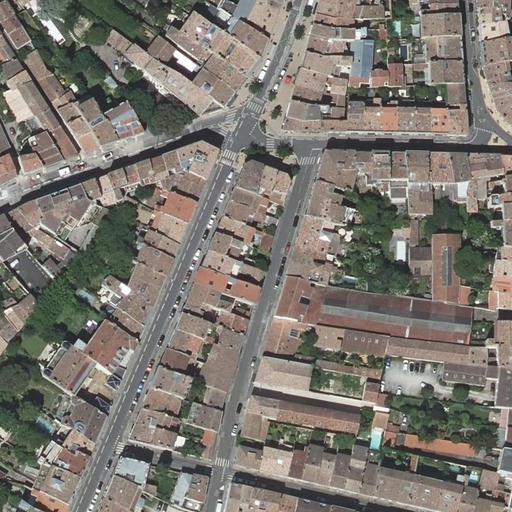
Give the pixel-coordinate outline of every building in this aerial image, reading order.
[(267,42),(281,5),(272,0),(240,0),(230,19),(237,23),(240,26),(267,42)] [(319,0),(315,15),(333,21),(350,20),(362,20),(383,19),(382,7),(354,8),(355,0),(319,0)] [(381,0),(382,7),(383,19),(386,19),(390,19),(390,8),(389,0),(381,0)] [(504,20),(505,22),(508,22),(508,3),(511,2),(511,0),(475,0),(477,11),(505,11),(504,16),(504,20)] [(13,16),(4,2),(0,4),(0,23),(0,24),(13,16)] [(414,7),(412,7),(412,11),(419,11),(420,18),(458,16),(457,5),(414,7)] [(477,11),(478,28),(499,24),(505,22),(504,20),(499,21),(499,15),(501,16),(504,16),(505,11),(477,11)] [(245,79),(259,60),(227,38),(192,15),(179,34),(205,51),(213,56),(222,63),(245,79)] [(333,21),(315,15),(312,26),(332,32),(352,31),(352,26),(362,25),(362,20),(350,20),(333,21)] [(14,17),(13,16),(0,24),(8,35),(21,27),(14,17)] [(420,18),(415,18),(415,22),(420,22),(421,39),(424,39),(459,38),(458,16),(420,18)] [(86,35),(92,23),(83,19),(77,31),(86,35)] [(478,28),(479,45),(508,40),(508,22),(505,22),(499,24),(478,28)] [(237,23),(227,38),(259,60),(267,42),(240,26),(237,23)] [(148,50),(144,54),(150,59),(159,66),(162,68),(173,55),(180,60),(177,64),(190,74),(193,70),(199,75),(202,71),(202,70),(175,51),(157,37),(141,26),(138,30),(141,32),(140,33),(148,39),(143,46),(148,50)] [(332,32),(312,26),(309,36),(333,42),(352,41),(352,38),(364,38),(364,31),(352,31),(332,32)] [(30,42),(21,27),(8,35),(17,50),(30,42)] [(205,51),(179,34),(171,28),(165,37),(198,61),(205,51)] [(134,45),(113,30),(105,40),(125,56),(134,45)] [(333,42),(309,36),(304,53),(323,59),(351,58),(350,68),(349,81),(348,89),(363,88),(370,88),(380,88),(388,88),(388,73),(381,74),(375,74),(376,72),(375,71),(371,71),(371,45),(378,45),(378,41),(372,41),(352,41),(333,42)] [(461,63),(459,38),(424,39),(424,46),(423,45),(423,55),(425,54),(425,56),(417,56),(417,61),(414,61),(414,65),(424,64),(428,64),(461,63)] [(511,38),(508,40),(479,45),(481,68),(502,64),(506,63),(511,62),(511,38)] [(134,45),(125,56),(199,117),(223,109),(191,86),(178,76),(162,68),(159,66),(150,59),(144,54),(134,45)] [(16,60),(7,46),(0,50),(0,55),(6,64),(16,60)] [(23,59),(37,81),(53,76),(46,71),(36,51),(23,59)] [(323,59),(304,53),(300,70),(326,78),(333,79),(338,79),(341,67),(350,68),(351,58),(323,59)] [(202,71),(234,94),(245,79),(222,63),(213,56),(202,71)] [(24,73),(16,60),(6,64),(0,67),(0,70),(7,83),(15,79),(24,73)] [(502,64),(481,68),(488,88),(505,85),(510,85),(511,85),(511,81),(509,82),(506,67),(511,65),(511,62),(506,63),(502,64)] [(463,85),(461,63),(428,64),(424,64),(424,69),(428,69),(428,86),(430,86),(445,86),(463,85)] [(400,65),(388,66),(388,73),(388,88),(397,87),(401,87),(401,78),(400,65)] [(326,78),(300,70),(295,86),(322,93),(331,94),(332,91),(326,90),(327,88),(323,87),(324,84),(332,85),(333,79),(326,78)] [(199,75),(191,86),(223,109),(234,94),(202,71),(199,75)] [(31,83),(24,73),(15,79),(7,83),(11,91),(17,89),(31,83)] [(37,81),(52,104),(66,95),(53,76),(37,81)] [(108,76),(103,81),(111,90),(116,85),(108,76)] [(345,87),(346,81),(338,79),(333,79),(332,85),(345,87)] [(49,111),(31,83),(17,89),(33,115),(35,117),(49,111)] [(463,85),(445,86),(446,102),(446,113),(459,112),(458,106),(465,106),(463,85)] [(505,85),(488,88),(494,110),(511,97),(511,85),(510,85),(505,85)] [(322,93),(295,86),(290,102),(318,108),(320,100),(336,104),(335,109),(343,109),(344,96),(337,95),(331,94),(322,93)] [(33,115),(17,89),(11,91),(3,94),(18,123),(22,120),(33,115)] [(99,149),(117,143),(111,131),(106,123),(104,124),(96,111),(97,110),(95,107),(92,102),(80,109),(76,103),(70,91),(66,95),(52,104),(57,111),(71,105),(81,119),(90,133),(99,149)] [(92,102),(88,96),(76,103),(80,109),(92,102)] [(511,97),(494,110),(506,125),(511,127),(511,97)] [(117,143),(143,135),(126,105),(116,110),(111,99),(95,107),(97,110),(96,111),(104,124),(106,123),(111,131),(117,143)] [(380,104),(380,101),(373,100),(373,105),(363,104),(362,134),(379,134),(380,104)] [(397,102),(396,103),(396,135),(413,135),(414,111),(414,101),(397,102)] [(318,108),(290,102),(286,119),(302,123),(342,122),(343,109),(335,109),(318,108)] [(414,111),(413,135),(429,135),(430,111),(430,102),(422,102),(422,111),(414,111)] [(430,111),(429,135),(447,136),(446,113),(446,102),(439,102),(439,111),(430,111)] [(380,104),(379,134),(396,135),(396,103),(390,103),(389,105),(380,104)] [(362,134),(363,104),(347,104),(347,110),(346,122),(345,133),(362,134)] [(66,126),(81,119),(71,105),(57,111),(66,126)] [(446,113),(447,136),(466,136),(467,135),(465,106),(458,106),(459,112),(446,113)] [(60,128),(49,111),(35,117),(40,125),(46,135),(60,128)] [(66,126),(76,140),(90,133),(81,119),(66,126)] [(302,123),(286,119),(282,131),(283,132),(324,133),(345,133),(346,122),(342,122),(302,123)] [(0,155),(2,159),(8,156),(12,154),(6,140),(3,133),(0,126),(0,155)] [(79,156),(60,128),(46,135),(45,135),(63,161),(79,156)] [(85,154),(99,149),(90,133),(76,140),(85,154)] [(43,169),(63,161),(45,135),(28,140),(30,144),(32,150),(33,153),(34,156),(43,169)] [(200,144),(175,152),(180,170),(205,182),(217,153),(217,152),(200,144)] [(175,152),(162,157),(166,173),(173,170),(174,176),(181,174),(180,170),(175,152)] [(348,193),(349,194),(354,175),(357,175),(358,171),(353,172),(353,153),(325,152),(324,153),(314,183),(348,193)] [(357,175),(359,175),(366,175),(366,186),(372,185),(372,181),(370,153),(353,153),(353,172),(358,171),(357,175)] [(387,154),(370,153),(372,181),(385,182),(385,186),(384,186),(383,191),(385,191),(385,196),(389,196),(389,185),(387,154)] [(404,154),(387,154),(389,185),(403,184),(404,191),(407,191),(407,175),(405,175),(404,154)] [(409,228),(410,236),(410,245),(418,245),(418,221),(414,221),(414,215),(431,216),(431,211),(431,200),(430,186),(427,186),(427,192),(413,192),(413,185),(426,186),(426,155),(404,154),(405,175),(407,175),(407,191),(409,228)] [(453,186),(448,155),(426,155),(426,186),(427,186),(430,186),(431,200),(431,211),(435,211),(437,208),(438,200),(443,200),(450,200),(453,200),(453,186)] [(470,183),(465,156),(448,155),(453,186),(453,200),(453,202),(457,202),(458,195),(462,195),(462,194),(467,193),(470,183)] [(15,171),(8,156),(2,159),(0,160),(0,177),(5,175),(5,176),(15,171)] [(24,175),(43,169),(34,156),(18,158),(24,175)] [(489,177),(502,175),(500,156),(465,156),(470,183),(467,193),(467,196),(467,212),(476,212),(476,200),(486,200),(485,181),(489,180),(489,177)] [(502,175),(502,179),(511,177),(511,156),(500,156),(502,175)] [(162,157),(148,162),(154,183),(161,181),(167,178),(166,173),(162,157)] [(148,162),(134,167),(141,187),(144,187),(144,186),(148,185),(154,183),(148,162)] [(244,166),(234,189),(254,196),(262,168),(251,163),(244,166)] [(134,167),(121,172),(128,192),(141,187),(134,167)] [(262,168),(254,196),(267,201),(276,173),(262,168)] [(167,178),(161,181),(162,191),(187,202),(187,201),(196,205),(205,182),(180,170),(181,174),(174,176),(167,178)] [(0,186),(17,178),(15,171),(5,176),(5,175),(0,177),(0,186)] [(121,172),(107,177),(117,203),(123,200),(125,197),(127,192),(128,192),(121,172)] [(267,201),(271,203),(283,207),(290,183),(286,176),(276,173),(267,201)] [(107,177),(94,181),(100,199),(104,207),(106,207),(105,204),(108,203),(109,206),(117,203),(107,177)] [(511,177),(502,179),(502,182),(489,183),(489,189),(497,188),(497,192),(498,192),(498,197),(511,194),(511,177)] [(94,181),(80,186),(86,201),(94,205),(94,202),(100,199),(94,181)] [(348,193),(314,183),(310,197),(329,202),(328,205),(338,208),(341,199),(346,200),(348,193)] [(156,206),(153,211),(187,226),(196,205),(187,201),(187,202),(162,191),(148,185),(146,190),(168,199),(164,209),(156,206)] [(55,195),(34,202),(38,224),(37,226),(64,244),(72,232),(91,225),(103,232),(106,228),(107,227),(110,222),(114,215),(114,214),(114,212),(104,208),(94,205),(86,201),(80,186),(55,195)] [(234,189),(229,202),(264,215),(267,205),(271,206),(271,203),(267,201),(254,196),(234,189)] [(511,221),(511,194),(498,197),(490,198),(490,208),(501,207),(503,222),(511,221)] [(122,203),(134,208),(137,202),(125,197),(123,200),(122,203)] [(329,202),(310,197),(304,217),(333,225),(343,226),(348,210),(338,208),(328,205),(329,202)] [(449,237),(450,200),(443,200),(442,237),(449,237)] [(27,205),(17,210),(29,226),(35,229),(37,226),(38,224),(34,202),(27,205)] [(229,202),(222,219),(244,227),(248,217),(253,219),(263,223),(263,222),(269,224),(277,226),(278,221),(264,215),(229,202)] [(17,210),(4,217),(12,233),(18,239),(24,236),(27,240),(32,237),(44,245),(42,248),(45,250),(46,249),(64,260),(70,250),(42,233),(35,229),(29,226),(17,210)] [(187,226),(153,211),(152,215),(157,217),(152,229),(147,226),(146,231),(178,247),(187,226)] [(0,260),(2,263),(16,251),(23,245),(18,239),(12,233),(4,217),(0,218),(0,260)] [(248,217),(244,227),(249,228),(253,219),(248,217)] [(333,225),(304,217),(300,231),(318,237),(319,234),(330,236),(329,240),(332,240),(336,241),(339,242),(341,236),(331,233),(333,225)] [(222,219),(215,235),(241,244),(249,247),(251,248),(252,243),(249,242),(253,234),(255,235),(255,236),(259,237),(260,236),(262,237),(258,250),(268,254),(273,237),(249,228),(244,227),(222,219)] [(511,221),(503,222),(490,223),(490,229),(501,229),(502,248),(511,248),(511,221)] [(146,231),(142,229),(137,239),(135,238),(133,242),(138,244),(172,261),(178,247),(146,231)] [(124,237),(109,230),(106,235),(121,243),(124,237)] [(318,237),(300,231),(295,247),(333,257),(336,241),(332,240),(331,246),(327,245),(329,240),(330,236),(319,234),(318,237)] [(241,244),(215,235),(207,253),(235,263),(241,244)] [(87,236),(78,248),(83,252),(93,241),(87,236)] [(431,238),(432,301),(444,303),(458,306),(459,287),(459,271),(459,256),(460,236),(457,237),(449,237),(442,237),(431,238)] [(165,278),(172,261),(138,244),(137,248),(141,250),(137,260),(132,258),(131,261),(137,264),(165,278)] [(16,251),(2,263),(15,256),(18,255),(27,250),(23,245),(16,251)] [(333,257),(295,247),(290,263),(328,274),(344,276),(345,272),(333,269),(332,271),(329,271),(333,257)] [(511,248),(502,248),(500,248),(501,254),(476,251),(475,258),(495,261),(500,261),(511,263),(511,248)] [(409,249),(409,273),(413,273),(414,267),(421,267),(421,274),(428,274),(429,249),(418,249),(409,249)] [(207,253),(200,269),(226,279),(234,282),(238,270),(242,271),(243,271),(253,274),(248,286),(257,290),(263,273),(252,269),(242,265),(235,263),(207,253)] [(50,259),(42,266),(56,283),(63,274),(50,259)] [(511,279),(511,263),(500,261),(495,261),(493,276),(496,277),(511,279)] [(328,274),(290,263),(286,278),(312,284),(326,287),(328,274)] [(152,309),(165,278),(137,264),(128,286),(118,281),(117,284),(152,309)] [(220,294),(222,290),(225,283),(232,286),(233,286),(234,282),(226,279),(200,269),(194,284),(220,294)] [(111,303),(110,305),(117,310),(143,329),(152,309),(117,284),(108,277),(101,286),(103,287),(105,289),(116,296),(115,297),(114,297),(110,303),(111,303)] [(511,294),(511,279),(496,277),(493,292),(511,294)] [(312,284),(286,278),(281,292),(279,302),(305,309),(308,299),(312,284)] [(222,290),(220,294),(233,298),(253,305),(257,290),(248,286),(234,282),(233,286),(232,286),(230,293),(222,290)] [(194,284),(188,299),(212,308),(214,309),(228,314),(231,315),(232,311),(229,310),(230,307),(217,303),(220,294),(194,284)] [(396,296),(367,293),(326,287),(312,284),(308,299),(305,309),(302,317),(300,323),(303,323),(306,324),(316,326),(389,337),(385,357),(395,357),(397,357),(434,362),(445,363),(467,365),(469,348),(471,327),(473,308),(468,307),(458,306),(444,303),(432,301),(410,298),(396,296)] [(459,287),(458,306),(468,307),(469,288),(463,287),(459,287)] [(491,292),(490,310),(495,311),(495,308),(511,310),(511,294),(493,292),(491,292)] [(217,303),(230,307),(233,298),(220,294),(217,303)] [(30,295),(18,305),(30,317),(39,305),(30,295)] [(12,297),(0,303),(0,309),(2,313),(18,305),(12,297)] [(188,299),(184,308),(206,315),(207,310),(211,311),(212,308),(188,299)] [(305,309),(279,302),(274,318),(297,322),(298,316),(302,317),(305,309)] [(2,313),(9,321),(18,332),(29,318),(30,317),(18,305),(2,313)] [(184,308),(181,315),(206,324),(209,316),(206,315),(184,308)] [(217,328),(243,337),(248,321),(234,316),(231,315),(228,314),(214,309),(212,308),(211,311),(209,316),(206,324),(212,326),(217,328)] [(236,308),(234,316),(248,321),(250,314),(236,308)] [(137,344),(143,329),(117,310),(107,323),(137,344)] [(181,315),(174,331),(200,340),(212,344),(214,340),(201,335),(203,329),(208,331),(209,330),(211,331),(212,326),(206,324),(181,315)] [(297,322),(274,318),(269,332),(296,338),(298,330),(302,331),(303,323),(300,323),(299,323),(297,322)] [(0,335),(8,345),(18,332),(9,321),(0,331),(0,335)] [(107,323),(105,322),(86,348),(78,343),(73,349),(96,365),(111,375),(121,382),(126,371),(117,366),(129,350),(133,353),(137,344),(107,323)] [(485,342),(485,348),(487,348),(496,348),(511,348),(511,323),(496,324),(496,342),(485,342)] [(385,356),(385,357),(389,337),(316,326),(314,343),(313,346),(340,350),(341,341),(337,340),(337,337),(345,338),(342,350),(385,356)] [(213,345),(238,355),(243,337),(217,328),(216,331),(221,333),(219,341),(214,340),(212,344),(213,345)] [(174,331),(166,350),(205,365),(206,362),(196,358),(198,355),(195,354),(200,340),(174,331)] [(296,338),(269,332),(265,349),(292,353),(296,338)] [(42,373),(42,375),(66,392),(73,396),(74,397),(83,384),(87,378),(96,365),(73,349),(65,343),(63,344),(62,345),(61,346),(62,349),(59,350),(46,368),(46,370),(44,371),(42,373)] [(166,350),(158,370),(190,381),(197,384),(207,387),(226,393),(238,355),(213,345),(206,362),(205,365),(166,350)] [(485,348),(469,348),(467,365),(486,368),(487,368),(487,348),(485,348)] [(487,348),(487,368),(496,369),(496,348),(487,348)] [(511,370),(511,348),(496,348),(496,369),(511,370)] [(287,355),(264,352),(262,358),(285,362),(287,355)] [(312,367),(334,371),(336,371),(337,366),(337,363),(291,356),(287,355),(285,362),(285,363),(312,367)] [(285,362),(262,358),(255,382),(307,392),(312,367),(285,363),(285,362)] [(486,368),(467,365),(445,363),(442,381),(485,386),(486,379),(497,381),(495,400),(494,409),(501,409),(508,410),(511,410),(511,370),(496,369),(487,368),(486,368)] [(337,366),(336,371),(366,377),(380,379),(382,370),(374,369),(373,370),(358,368),(358,369),(340,366),(337,366)] [(158,370),(150,389),(181,400),(183,400),(185,394),(186,394),(188,388),(190,381),(158,370)] [(117,392),(121,382),(111,375),(110,377),(109,376),(105,382),(106,383),(105,384),(117,392)] [(380,379),(366,377),(365,384),(362,402),(375,404),(377,394),(379,386),(380,379)] [(202,407),(221,413),(222,406),(226,393),(207,387),(202,407)] [(150,389),(141,409),(175,420),(181,400),(150,389)] [(62,419),(60,425),(61,426),(65,427),(67,429),(72,430),(94,446),(106,418),(90,408),(74,397),(73,396),(70,401),(71,405),(70,404),(64,418),(65,418),(62,419)] [(276,418),(358,433),(360,417),(361,410),(357,409),(356,416),(251,397),(246,413),(261,416),(267,418),(276,419),(276,418)] [(90,408),(106,418),(110,407),(97,399),(90,408)] [(186,424),(206,430),(217,433),(221,413),(202,407),(193,403),(186,424)] [(141,409),(135,425),(175,436),(180,422),(175,420),(141,409)] [(511,430),(511,410),(508,410),(501,409),(500,429),(507,430),(511,430)] [(261,416),(246,413),(240,437),(253,440),(257,441),(259,429),(261,416)] [(372,427),(386,429),(386,426),(388,415),(375,413),(372,427)] [(267,423),(267,418),(261,416),(259,429),(267,431),(269,424),(267,423)] [(258,471),(272,475),(278,451),(280,440),(284,425),(280,424),(274,450),(263,448),(262,452),(258,471)] [(175,436),(135,425),(128,441),(171,451),(175,436)] [(386,426),(386,429),(385,432),(396,433),(398,434),(399,428),(386,426)] [(88,460),(94,446),(72,430),(67,429),(66,430),(70,433),(63,444),(57,440),(54,445),(72,457),(75,454),(88,460)] [(511,430),(507,430),(500,429),(499,450),(505,451),(509,452),(511,451),(511,430)] [(200,439),(199,442),(214,446),(217,433),(206,430),(203,440),(200,439)] [(385,432),(382,449),(392,452),(396,433),(385,432)] [(404,445),(428,449),(429,439),(406,435),(404,445)] [(234,466),(258,471),(262,452),(263,448),(265,442),(260,441),(257,451),(251,450),(253,440),(240,437),(238,447),(234,466)] [(471,457),(472,446),(429,439),(428,449),(471,457)] [(272,475),(287,478),(293,452),(293,447),(283,445),(283,441),(280,440),(278,451),(272,475)] [(214,446),(199,442),(198,445),(204,446),(201,458),(211,460),(214,446)] [(80,480),(88,460),(75,454),(72,457),(54,445),(51,443),(37,462),(42,465),(80,480)] [(354,449),(344,491),(358,494),(364,464),(367,448),(365,448),(363,455),(357,454),(359,446),(355,445),(354,449)] [(301,481),(315,484),(322,455),(323,450),(309,446),(308,450),(301,481)] [(364,464),(358,494),(373,498),(379,467),(367,464),(371,449),(367,448),(364,464)] [(287,478),(301,481),(308,450),(305,449),(304,454),(293,452),(287,478)] [(329,488),(344,491),(354,449),(351,449),(348,459),(337,456),(329,488)] [(511,476),(511,451),(509,452),(505,451),(499,450),(498,461),(497,473),(499,474),(506,475),(511,476)] [(315,484),(329,488),(337,456),(337,455),(334,455),(333,458),(322,455),(315,484)] [(379,467),(373,498),(407,506),(412,477),(416,457),(411,456),(409,465),(405,464),(404,475),(383,470),(384,462),(380,461),(379,467)] [(120,459),(112,478),(136,488),(142,491),(154,496),(157,487),(146,485),(144,485),(148,466),(120,459)] [(31,489),(33,490),(68,507),(80,480),(42,465),(39,471),(37,477),(31,489)] [(499,474),(497,473),(482,470),(479,487),(492,490),(495,490),(496,484),(499,474)] [(192,476),(181,473),(170,504),(181,509),(184,499),(192,476)] [(418,508),(435,511),(436,511),(441,497),(438,496),(441,484),(441,483),(442,476),(440,476),(435,475),(434,482),(420,479),(417,491),(421,492),(418,508)] [(181,509),(191,511),(200,511),(202,504),(207,480),(206,479),(192,476),(184,499),(181,509)] [(455,511),(463,477),(463,478),(456,476),(454,487),(441,484),(438,496),(441,497),(436,511),(455,511)] [(412,477),(407,506),(418,508),(421,492),(417,491),(420,479),(412,477)] [(472,511),(477,493),(478,491),(464,488),(467,478),(463,477),(455,511),(472,511)] [(112,478),(102,501),(127,511),(136,488),(112,478)] [(230,485),(224,511),(247,511),(252,489),(231,485),(230,485)] [(136,488),(127,511),(129,511),(133,511),(136,506),(139,508),(141,506),(143,502),(142,499),(139,498),(142,491),(136,488)] [(275,511),(279,496),(252,489),(247,511),(275,511)] [(65,511),(68,507),(33,490),(26,506),(32,510),(36,511),(65,511)] [(495,490),(492,490),(491,495),(487,511),(501,511),(503,504),(495,502),(497,495),(505,497),(505,493),(502,492),(495,490)] [(481,493),(477,493),(472,511),(487,511),(491,495),(486,494),(484,502),(479,502),(481,493)] [(511,493),(510,493),(505,493),(505,497),(503,504),(501,511),(510,511),(511,508),(511,493)] [(293,511),(296,500),(279,496),(275,511),(293,511)] [(314,504),(296,500),(293,511),(329,511),(331,507),(314,504)] [(36,511),(32,510),(26,506),(20,501),(17,509),(15,511),(36,511)] [(129,511),(127,511),(102,501),(97,511),(129,511)]
